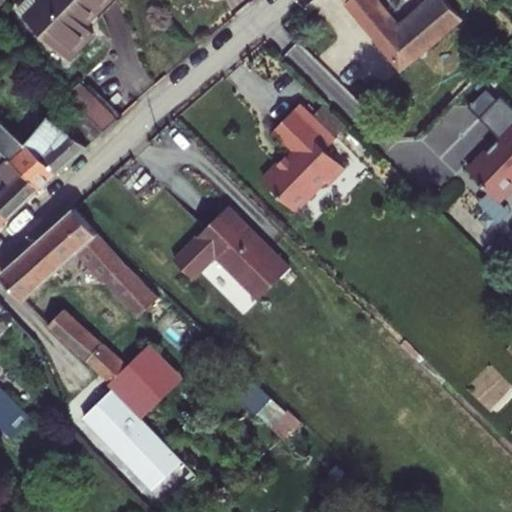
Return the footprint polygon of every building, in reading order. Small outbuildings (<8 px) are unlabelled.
[(35,0),(29,0),(19,12),(72,63),(97,37),(88,28),(114,0),(45,0),(41,4),(35,0)] [(345,0),(373,33),(391,18),(376,0),(345,0)] [(402,31),(384,46),(403,70),(465,19),(446,0),(443,0),(404,33),(402,31)] [(391,18),(373,33),(384,46),(402,31),(391,18)] [(492,87),(471,109),(481,119),(503,98),(492,87)] [(76,107),(80,112),(104,135),(119,121),(89,92),(76,107)] [(502,140),(470,172),(500,201),(511,189),(511,106),(503,98),(481,119),(502,140)] [(339,136),(304,101),(277,128),(298,148),(283,163),(281,161),(265,177),(298,208),(327,178),(334,178),(347,165),(329,147),(339,136)] [(80,112),(65,130),(90,149),(104,135),(80,112)] [(0,151),(1,152),(11,162),(43,192),(61,176),(29,146),(0,118),(0,151)] [(50,118),(29,146),(61,176),(90,149),(65,130),(50,118)] [(0,209),(13,221),(27,208),(43,192),(11,162),(1,152),(0,151),(0,209)] [(272,249),(230,207),(177,260),(196,278),(218,256),(260,300),(279,282),(259,262),(272,249)] [(0,232),(13,221),(0,209),(0,232)] [(78,209),(2,276),(26,302),(80,255),(143,317),(146,315),(162,299),(132,270),(78,209)] [(259,262),(279,282),(292,268),(272,249),(259,262)] [(162,299),(146,315),(157,326),(176,307),(165,296),(162,299)] [(0,306),(0,425),(17,441),(34,422),(1,388),(0,388),(0,320),(1,319),(7,314),(0,306)] [(66,311),(51,328),(111,384),(128,368),(66,311)] [(0,336),(8,329),(1,319),(0,320),(0,336)] [(184,378),(148,345),(128,368),(111,384),(146,417),(184,378)] [(276,397),(267,388),(251,404),(260,413),(273,400),(276,397)] [(85,421),(164,504),(200,480),(157,436),(114,392),(85,421)] [(288,414),(273,400),(260,413),(275,428),(288,414)] [(220,417),(208,428),(217,436),(228,424),(220,417)]
